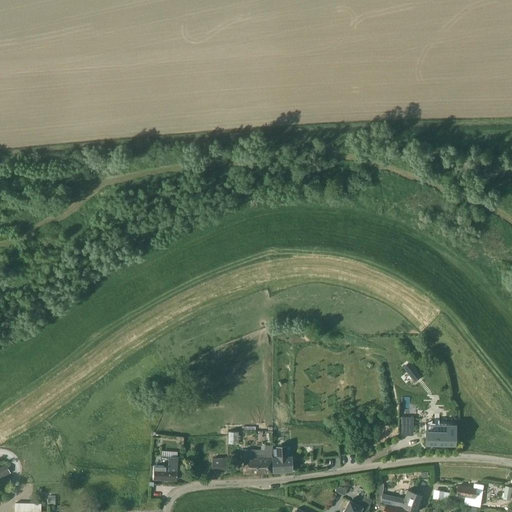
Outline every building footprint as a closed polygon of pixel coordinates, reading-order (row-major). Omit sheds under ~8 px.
[(412,365),(410,363),(405,367),(407,370),(406,371),(415,381),(422,376),(413,365),(412,365)] [(426,430),(426,445),(455,445),(455,424),(456,424),(455,424),(446,424),(446,431),(430,430),(426,430)] [(229,432),(229,444),(239,444),(239,440),(240,440),(240,436),(239,436),(239,432),(229,432)] [(272,446),(264,446),(264,451),(244,451),(244,473),(272,473),(272,446)] [(273,473),(292,472),(291,456),(290,456),(289,448),(285,448),(285,446),(276,446),(277,449),(272,449),(273,458),(272,458),(273,473)] [(178,458),(160,457),(160,466),(153,466),(153,479),(177,480),(178,458)] [(228,459),(212,458),(212,467),(228,468),(228,459)] [(6,464),(0,466),(0,477),(1,479),(11,474),(6,464)] [(45,480),(45,501),(51,501),(51,504),(57,504),(58,480),(45,480)] [(483,486),(474,484),(473,488),(458,486),(457,495),(480,499),(483,486)] [(511,488),(511,487),(505,486),(503,498),(510,500),(511,488)] [(444,491),(434,490),(433,498),(443,499),(444,491)] [(417,511),(423,496),(407,491),(404,499),(382,494),(380,502),(402,507),(414,511),(417,511)] [(349,501),(344,510),(342,511),(365,511),(372,500),(365,496),(361,503),(353,498),(351,502),(349,501)]
